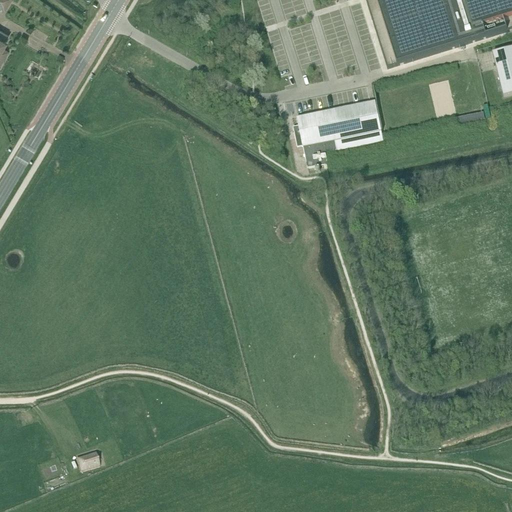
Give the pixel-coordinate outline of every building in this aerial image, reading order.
[(0,0),(0,63),(7,51),(1,48),(5,42),(0,38),(0,35),(2,32),(0,31),(0,6),(4,9),(9,0),(0,0)] [(511,0),(365,0),(388,70),(511,31),(511,0)] [(511,49),(493,54),(504,98),(511,96),(511,49)] [(299,128),(293,129),(298,149),(303,148),(303,149),(308,170),(324,167),(325,170),(328,169),(328,166),(511,127),(511,113),(485,120),(484,115),(454,121),(455,126),(383,141),(375,103),(297,119),(299,128)] [(95,454),(77,460),(81,473),(99,468),(95,454)]
